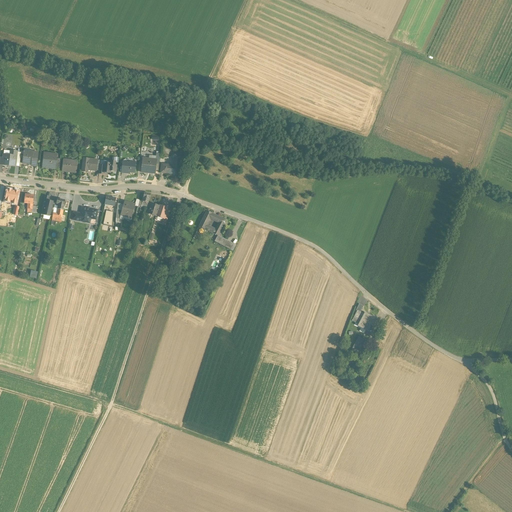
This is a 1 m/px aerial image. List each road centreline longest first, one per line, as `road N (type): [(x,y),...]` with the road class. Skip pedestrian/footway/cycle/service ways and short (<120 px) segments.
road 1 (track): [(59,511),(118,396),(185,196),(209,92),(251,0)]
road 2 (track): [(398,511),(113,407),(0,375)]
road 3 (track): [(287,0),(511,98)]
road 4 (residential): [(180,194),(0,180)]
